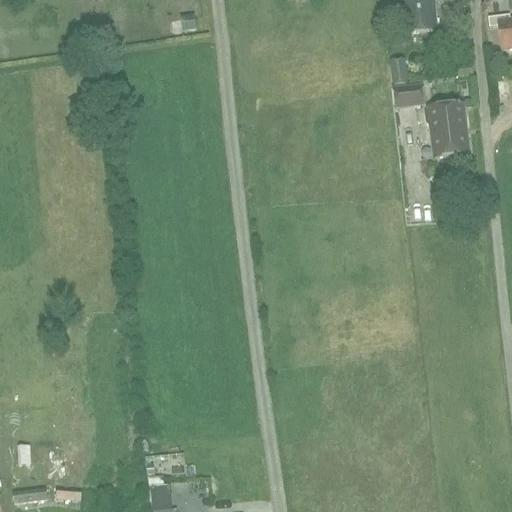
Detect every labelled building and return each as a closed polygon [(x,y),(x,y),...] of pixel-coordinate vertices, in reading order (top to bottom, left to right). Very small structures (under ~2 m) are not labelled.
[(392,0),(393,5),(403,4),(406,36),(435,33),(433,2),(441,1),(440,0),(392,0)] [(511,0),(503,0),(506,14),(511,12),(511,0)] [(180,32),(200,28),(198,16),(177,21),(180,32)] [(511,21),(510,22),(509,18),(488,20),(489,30),(498,29),(500,53),(511,51),(511,21)] [(392,76),(393,89),(409,87),(407,73),(392,76)] [(394,93),(396,111),(424,108),(422,90),(394,93)] [(468,157),(463,108),(428,112),(428,113),(426,117),(427,126),(430,129),(434,161),(468,157)] [(14,507),(48,503),(46,491),(13,496),(14,507)]
